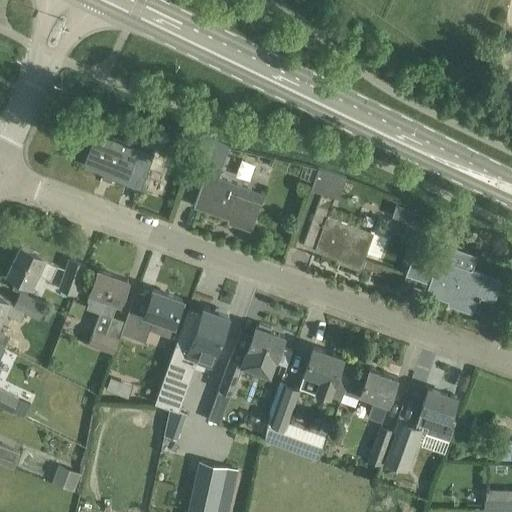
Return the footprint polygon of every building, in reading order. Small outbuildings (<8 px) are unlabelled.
[(97,131),(84,165),(141,186),(154,153),(97,131)] [(192,163),(207,168),(194,206),(252,227),(265,192),(218,176),(229,147),(202,138),(192,163)] [(311,189),(321,192),(303,243),(315,247),(314,249),(361,266),(367,251),(380,256),(387,237),(327,216),(334,196),(339,198),(347,176),(319,167),(311,189)] [(395,214),(411,220),(404,237),(420,243),(431,213),(399,201),(395,214)] [(477,256),(431,240),(421,271),(432,275),(426,292),(473,309),(477,299),(479,300),(481,295),(490,299),(494,298),(500,282),(497,278),(472,269),(477,256)] [(12,288),(45,304),(45,303),(27,294),(37,273),(50,280),(57,265),(43,259),(45,256),(22,245),(8,273),(17,278),(12,288)] [(75,293),(77,287),(81,275),(85,264),(70,259),(60,287),(75,293)] [(81,275),(77,287),(90,292),(87,300),(89,300),(87,307),(100,312),(88,343),(114,352),(119,338),(106,333),(117,301),(120,302),(128,280),(98,269),(94,280),(81,275)] [(45,304),(12,288),(20,292),(15,302),(0,294),(0,322),(4,313),(20,321),(25,311),(38,318),(39,317),(44,306),(45,304)] [(170,336),(176,318),(183,299),(153,289),(143,317),(129,312),(131,308),(130,308),(121,332),(145,341),(149,329),(170,336)] [(53,310),(44,306),(39,317),(48,321),(53,310)] [(212,365),(229,316),(227,315),(228,312),(216,307),(215,311),(203,307),(200,314),(188,310),(164,375),(188,384),(197,359),(212,365)] [(259,322),(258,326),(256,326),(242,363),(269,373),(275,358),(276,358),(284,336),(270,331),(271,327),(259,322)] [(10,335),(0,330),(0,343),(5,345),(10,335)] [(340,400),(348,377),(337,373),(343,357),(313,346),(304,373),(319,378),(314,390),(340,400)] [(244,364),(230,359),(219,389),(232,394),(244,364)] [(348,377),(340,400),(343,392),(358,397),(359,394),(373,399),(367,416),(382,422),(398,377),(369,366),(363,382),(348,377)] [(109,380),(106,388),(115,392),(118,383),(109,380)] [(280,381),(271,406),(270,406),(264,441),(318,460),(326,437),(287,423),(300,388),(280,381)] [(0,408),(11,413),(18,396),(0,387),(0,408)] [(450,418),(456,397),(428,388),(417,423),(428,427),(426,431),(449,439),(455,419),(450,418)] [(170,407),(164,435),(176,439),(185,413),(178,411),(170,407)] [(399,420),(395,430),(383,462),(406,471),(422,429),(399,420)] [(382,466),(383,462),(395,430),(381,425),(368,461),(382,466)] [(0,462),(13,467),(19,452),(0,444),(0,462)] [(55,481),(77,488),(83,469),(62,462),(55,481)] [(216,511),(227,467),(201,462),(189,511),(216,511)] [(511,511),(511,490),(487,490),(487,511),(511,511)]
